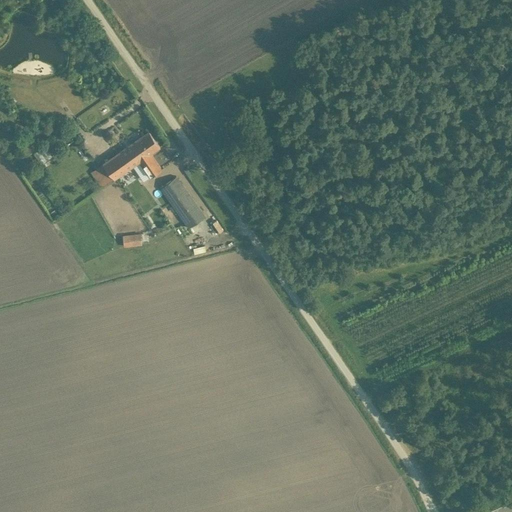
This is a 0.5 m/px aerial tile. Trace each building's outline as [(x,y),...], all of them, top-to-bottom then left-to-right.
[(96,169),(92,172),(102,186),(103,187),(106,184),(112,180),(115,178),(128,169),(122,160),(138,149),(140,152),(143,149),(145,151),(147,150),(147,151),(148,150),(150,153),(160,146),(149,131),(141,137),(123,150),(100,167),(97,169),(96,169)] [(42,146),(34,152),(42,162),(50,156),(42,146)] [(138,149),(122,160),(128,169),(140,161),(151,177),(154,175),(162,169),(153,156),(150,153),(148,150),(147,151),(147,150),(145,151),(143,149),(140,152),(138,149)] [(189,227),(197,222),(205,216),(177,176),(160,187),(189,227)] [(220,232),(224,229),(216,220),(213,222),(220,232)] [(141,233),(123,235),(124,247),(142,245),(141,233)]
